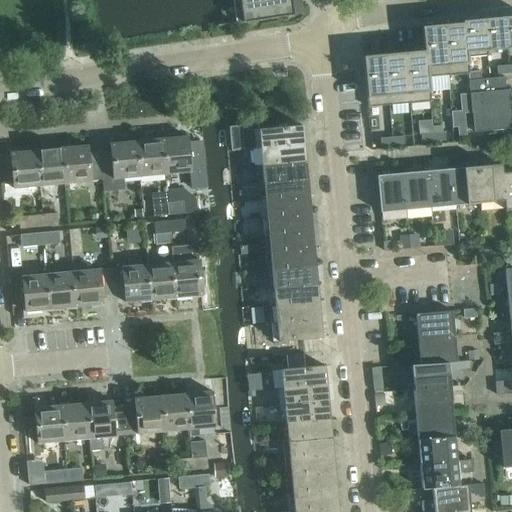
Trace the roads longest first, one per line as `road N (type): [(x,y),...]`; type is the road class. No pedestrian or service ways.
road 1 (residential): [(364,511),(318,44)]
road 2 (residential): [(0,89),(318,44)]
road 3 (residential): [(318,44),(347,22),(496,0)]
